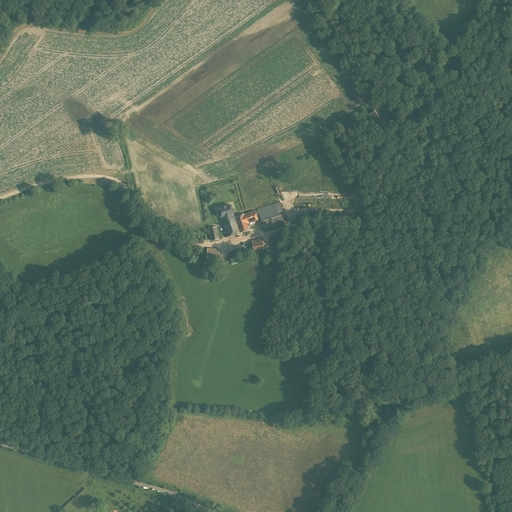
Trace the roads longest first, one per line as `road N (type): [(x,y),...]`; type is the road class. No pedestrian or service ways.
road 1 (track): [(325,406),(322,233),(364,228),(402,146),(397,127),(331,35),(357,0)]
road 2 (unclassified): [(208,244),(147,224),(131,192),(110,179),(70,179),(0,199)]
road 3 (unclassified): [(211,511),(0,444)]
road 4 (track): [(364,228),(511,228)]
